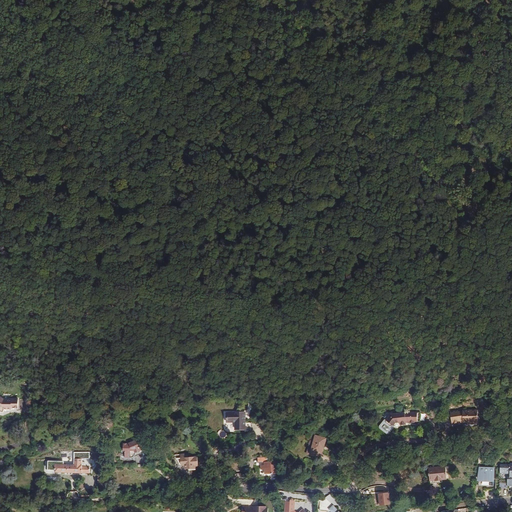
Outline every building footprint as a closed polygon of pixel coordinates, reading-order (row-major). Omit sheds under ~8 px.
[(0,396),(0,411),(3,412),(4,409),(12,409),(12,408),(18,408),(18,399),(4,399),(0,396)] [(458,410),(450,412),(452,424),(462,422),(470,422),(471,424),(476,424),(477,422),(478,422),(478,410),(462,410),(462,411),(458,412),(458,410)] [(245,429),(245,412),(227,412),(227,421),(235,421),(235,429),(245,429)] [(380,426),(380,428),(387,433),(389,433),(394,427),(394,426),(396,423),(400,422),(400,425),(406,424),(406,423),(406,422),(409,422),(409,423),(415,422),(415,421),(420,421),(420,412),(409,412),(409,413),(405,413),(405,412),(391,414),(386,420),(385,420),(380,426)] [(319,447),(323,448),(325,438),(316,436),(314,441),(311,440),(308,452),(318,455),(318,452),(319,447)] [(129,443),(124,443),(123,451),(125,451),(125,458),(131,458),(131,457),(132,457),(133,456),(134,456),(134,455),(135,454),(135,453),(136,453),(143,450),(141,444),(143,443),(141,438),(129,443)] [(187,454),(175,455),(181,465),(184,465),(185,469),(190,469),(190,470),(196,470),(196,466),(198,466),(197,456),(187,457),(187,454)] [(82,467),(82,459),(71,459),(71,462),(67,462),(67,465),(62,464),(62,462),(57,462),(57,464),(55,464),(55,472),(82,473),(90,473),(90,467),(82,467)] [(447,478),(445,466),(435,468),(434,462),(428,463),(430,477),(436,477),(436,478),(438,478),(438,480),(442,480),(442,479),(447,478)] [(511,463),(510,463),(510,465),(500,464),(500,472),(510,472),(510,474),(510,477),(507,477),(507,483),(511,483),(511,463)] [(265,474),(276,473),(276,465),(272,466),(272,465),(265,465),(265,474)] [(496,467),(481,466),(479,481),(496,481),(496,467)] [(389,492),(379,494),(381,506),(391,504),(389,492)] [(294,511),(293,510),(293,501),(285,501),(284,511),(306,511),(304,510),(301,511),(294,511)] [(295,501),(293,501),(293,510),(294,511),(301,511),(304,510),(303,509),(299,511),(295,511),(294,510),(295,501)]
